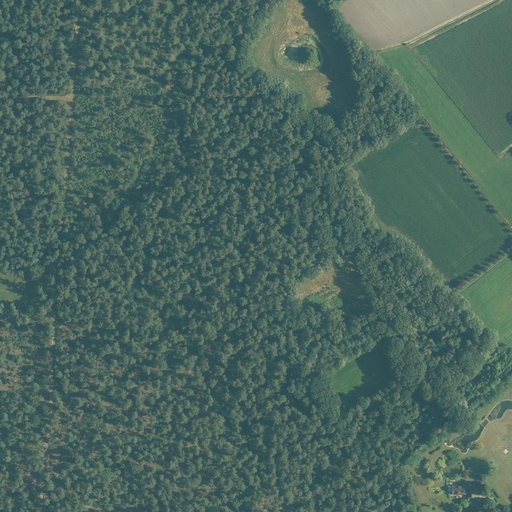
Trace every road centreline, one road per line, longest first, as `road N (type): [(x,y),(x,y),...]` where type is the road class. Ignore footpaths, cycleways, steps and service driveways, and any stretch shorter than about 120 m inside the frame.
road 1 (track): [(44,511),(79,0)]
road 2 (track): [(72,94),(219,94)]
